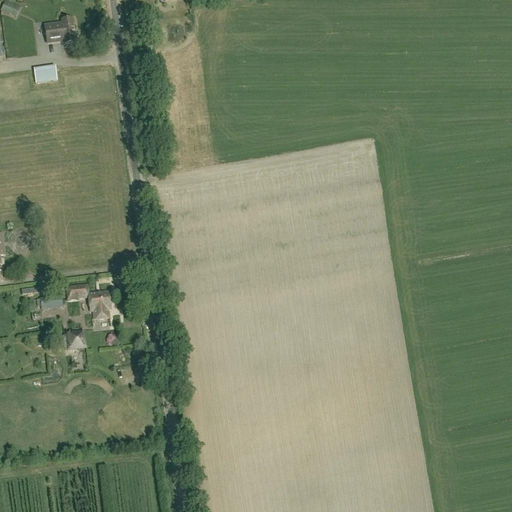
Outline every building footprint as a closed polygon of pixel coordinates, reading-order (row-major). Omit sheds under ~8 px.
[(1,12),(16,19),(20,9),(5,2),(1,12)] [(137,33),(135,17),(128,18),(130,34),(137,33)] [(75,43),(72,20),(61,21),(62,24),(44,26),(47,44),(64,42),(65,45),(75,43)] [(36,85),(57,82),(55,67),(34,70),(36,85)] [(41,294),(61,291),(60,285),(41,287),(41,294)] [(88,295),(87,286),(66,288),(67,301),(88,299),(90,312),(93,312),(94,320),(109,318),(108,310),(111,310),(109,292),(88,295)] [(67,325),(68,335),(78,335),(77,324),(67,325)] [(82,335),(63,337),(65,351),(84,349),(82,335)]
